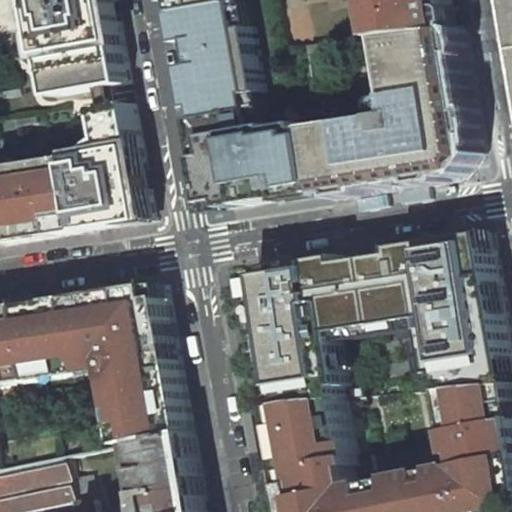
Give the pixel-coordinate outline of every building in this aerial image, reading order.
[(119,0),(43,0),(51,41),(56,40),(59,58),(54,59),(62,98),(135,84),(123,19),(119,0)] [(179,0),(186,35),(198,33),(203,58),(191,61),(216,200),(242,196),(244,208),(334,194),(324,128),(319,129),(319,124),(289,128),(289,125),(257,130),(246,132),(241,96),(251,95),(242,33),(233,34),(227,0),(179,0)] [(242,33),(236,0),(227,0),(233,34),(242,33)] [(379,0),(380,5),(384,9),(389,38),(396,38),(462,29),(456,0),(379,0)] [(396,38),(408,115),(324,128),(334,194),(354,191),(417,181),(449,176),(466,173),(482,151),(475,106),(462,29),(396,38)] [(198,33),(186,35),(191,61),(203,58),(198,33)] [(312,56),(326,54),(325,47),(311,49),(312,56)] [(257,130),(251,95),(241,96),(246,132),(257,130)] [(159,222),(138,105),(107,112),(115,151),(83,157),(97,231),(159,222)] [(6,192),(0,192),(0,246),(97,231),(83,157),(3,169),(6,192)] [(242,196),(216,200),(218,212),(244,208),(242,196)] [(405,395),(436,392),(456,390),(511,385),(511,322),(497,234),(291,266),(312,402),(312,403),(352,399),(383,397),(405,395)] [(170,285),(25,309),(36,383),(46,381),(44,372),(94,364),(117,360),(119,370),(125,406),(132,405),(139,444),(140,444),(147,443),(150,442),(196,428),(180,339),(177,324),(170,285)] [(0,472),(6,471),(0,437),(0,389),(14,387),(12,379),(28,377),(29,384),(37,383),(36,383),(25,309),(0,312),(0,472)] [(312,403),(283,408),(287,427),(295,426),(305,484),(297,485),(299,500),(301,511),(511,511),(511,385),(456,390),(461,419),(467,455),(475,453),(477,464),(421,475),(399,480),(363,487),(361,474),(378,472),(375,455),(363,457),(352,399),(312,403)] [(150,442),(147,443),(157,498),(156,506),(157,511),(156,511),(210,511),(196,432),(150,442)] [(138,444),(124,447),(126,461),(141,459),(138,444)] [(6,471),(0,472),(0,511),(64,511),(67,511),(66,511),(84,511),(79,481),(74,457),(6,471)] [(95,478),(79,481),(84,511),(103,511),(101,500),(99,500),(95,478)]
